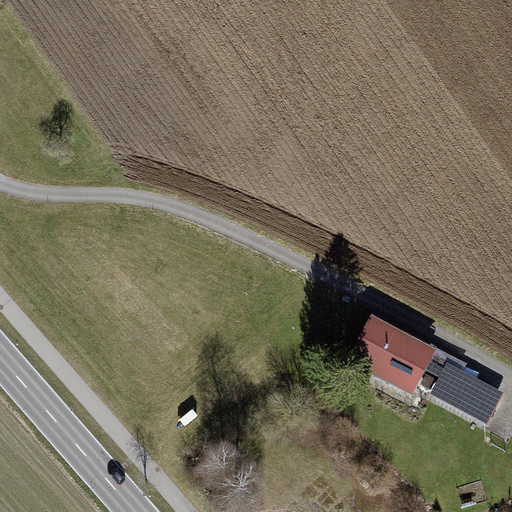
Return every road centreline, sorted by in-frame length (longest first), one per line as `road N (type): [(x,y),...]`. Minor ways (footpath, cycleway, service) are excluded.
road 1 (residential): [(0,183),(40,195),(135,198),(199,216),(511,378)]
road 2 (secondary): [(135,511),(0,357)]
